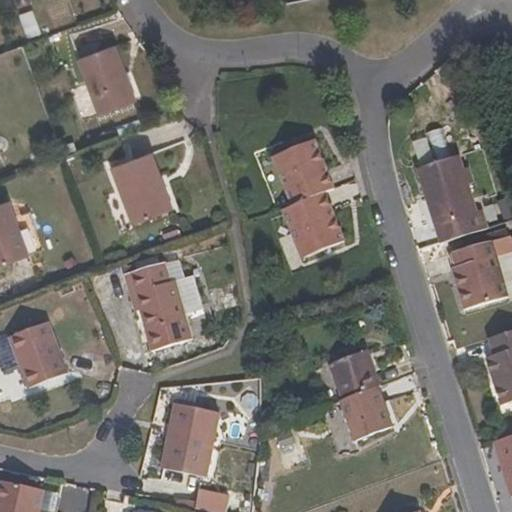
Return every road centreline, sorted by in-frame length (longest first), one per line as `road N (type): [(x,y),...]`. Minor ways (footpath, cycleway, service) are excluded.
road 1 (residential): [(369,101),(377,183),(478,511)]
road 2 (residential): [(136,0),(177,60),(227,79),(315,70),(369,101)]
road 3 (residential): [(369,101),(409,89),(473,36),(493,6)]
